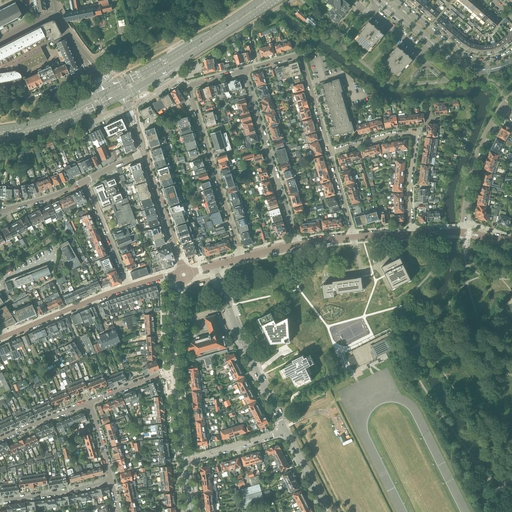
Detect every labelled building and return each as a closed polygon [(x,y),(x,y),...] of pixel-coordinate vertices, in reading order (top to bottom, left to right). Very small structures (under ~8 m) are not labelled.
[(44,0),(35,0),(37,12),(46,11),(44,0)] [(69,0),(71,11),(68,11),(69,14),(66,14),(64,15),(67,22),(90,17),(95,16),(95,17),(97,17),(96,16),(102,15),(102,12),(113,10),(112,3),(109,4),(108,0),(69,0)] [(344,0),(324,0),(333,8),(327,14),(331,18),(330,19),(332,21),(333,19),(337,23),(352,6),(344,0)] [(426,4),(422,1),(422,0),(417,7),(421,10),(426,4)] [(469,9),(475,2),(473,0),(469,0),(465,5),(469,9)] [(426,4),(421,10),(425,14),(432,5),(428,2),(426,4)] [(475,2),(469,9),(473,12),(479,5),(475,2)] [(0,29),(4,28),(3,26),(17,18),(18,20),(21,19),(20,17),(22,16),(27,14),(23,7),(19,9),(15,3),(0,10),(0,29)] [(437,9),(432,5),(425,14),(429,17),(437,9)] [(479,5),(473,12),(477,16),(479,14),(478,14),(483,9),(479,5)] [(481,20),(489,11),(484,7),(483,9),(478,14),(479,14),(477,16),(481,20)] [(433,21),(441,12),(437,9),(429,17),(433,21)] [(299,11),(296,14),(304,21),(305,20),(306,20),(314,26),(314,25),(317,22),(309,16),(308,18),(307,17),(299,11)] [(485,23),(487,21),(493,14),(489,11),(481,20),(485,23)] [(497,18),(493,14),(487,21),(491,25),(497,18)] [(446,19),(442,15),(434,24),(438,27),(446,19)] [(497,18),(491,25),(495,28),(501,21),(497,18)] [(438,27),(442,31),(448,25),(450,22),(446,19),(438,27)] [(0,84),(4,84),(9,83),(15,82),(21,80),(20,78),(20,77),(20,76),(21,75),(21,74),(22,73),(23,73),(23,72),(47,60),(40,47),(61,36),(54,22),(54,21),(53,21),(52,21),(51,21),(48,22),(44,24),(40,26),(0,46),(0,84)] [(343,21),(339,27),(344,31),(349,26),(343,21)] [(384,35),(376,28),(369,22),(365,26),(366,27),(359,35),(360,36),(356,40),(368,51),(372,47),(373,47),(380,39),(381,40),(384,35)] [(448,25),(442,31),(446,35),(452,28),(448,25)] [(446,35),(450,38),(456,32),(458,29),(454,26),(452,28),(446,35)] [(458,29),(456,32),(450,38),(455,41),(462,33),(458,29)] [(455,41),(459,45),(464,39),(466,36),(462,33),(455,41)] [(60,38),(53,42),(55,47),(54,47),(55,50),(56,50),(67,44),(65,39),(61,41),(60,38)] [(464,39),(459,45),(464,48),(468,41),(464,39)] [(470,39),(468,41),(464,48),(469,52),(472,44),(474,41),(470,39)] [(509,45),(504,39),(500,42),(505,49),(509,45)] [(290,41),(282,43),(284,51),(292,49),(292,48),(293,47),(292,46),(291,45),(290,41)] [(504,49),(505,49),(500,42),(496,44),(499,51),(504,49)] [(270,46),(266,47),(268,56),(269,56),(270,56),(271,56),(272,55),(275,54),(273,46),(272,43),(269,44),(270,46)] [(278,44),(275,44),(275,45),(277,53),(280,52),(280,53),(281,53),(283,53),(283,52),(284,52),(284,51),(282,43),(278,44)] [(65,62),(65,63),(74,59),(67,44),(56,50),(61,62),(62,61),(62,63),(65,62)] [(475,53),(477,45),(472,44),(469,52),(475,53)] [(241,54),(244,63),(248,61),(248,62),(250,62),(250,61),(253,60),(251,52),(254,51),(252,45),(246,46),(248,52),(241,54)] [(261,46),(259,47),(259,49),(262,58),(265,57),(266,57),(267,57),(268,56),(266,47),(262,48),(261,46)] [(413,60),(404,53),(397,47),(393,51),(394,52),(387,60),(388,61),(385,65),(397,75),(400,71),(401,72),(408,64),(409,65),(413,60)] [(242,63),(244,63),(241,54),(241,53),(234,55),(237,64),(240,64),(241,64),(242,64),(242,63)] [(229,64),(224,65),(223,64),(217,65),(218,68),(215,68),(214,64),(215,64),(214,59),(213,58),(209,59),(208,58),(204,58),(204,59),(205,61),(204,61),(206,68),(204,69),(205,73),(219,70),(219,71),(225,69),(224,68),(230,67),(229,64)] [(66,64),(65,64),(69,73),(78,69),(74,59),(65,63),(66,64)] [(69,73),(65,64),(63,65),(62,63),(59,64),(58,62),(54,63),(56,68),(52,70),(56,78),(56,79),(69,73)] [(290,65),(290,67),(293,76),(300,74),(297,63),(290,65)] [(276,69),(279,80),(286,78),(284,69),(283,67),(276,69)] [(293,76),(290,67),(284,69),(286,78),(293,76)] [(39,75),(41,80),(42,83),(42,84),(56,78),(52,70),(52,69),(41,74),(39,75)] [(265,78),(263,72),(254,75),(255,80),(260,79),(265,78)] [(38,74),(25,80),(30,89),(42,83),(41,80),(39,75),(38,74)] [(257,87),(267,84),(265,78),(260,79),(255,80),(257,87)] [(330,83),(322,85),(326,96),(324,97),(333,127),(330,128),(332,136),(335,135),(336,136),(343,134),(343,136),(348,134),(347,133),(350,132),(350,134),(355,132),(342,92),(344,91),(341,78),(332,81),(332,82),(330,83)] [(236,91),(234,80),(230,81),(230,83),(228,83),(231,93),(236,91)] [(237,80),(234,80),(236,91),(242,89),(240,80),(238,80),(237,80)] [(227,97),(226,95),(230,94),(227,83),(226,83),(225,83),(223,83),(223,84),(220,85),(224,98),(227,97)] [(294,86),(293,84),(288,85),(289,90),(294,88),(295,93),(304,90),(302,83),(294,86)] [(221,98),(224,98),(220,85),(217,86),(217,85),(215,85),(215,86),(214,87),(217,97),(221,96),(221,98)] [(258,91),(259,94),(268,91),(267,85),(258,87),(259,89),(258,90),(258,91)] [(206,88),(206,89),(209,99),(216,97),(213,86),(206,88)] [(177,106),(180,115),(181,118),(188,116),(181,104),(185,102),(178,89),(177,89),(176,89),(174,90),(174,91),(171,93),(177,104),(179,102),(180,104),(177,106)] [(209,99),(206,89),(203,90),(202,89),(196,91),(200,103),(206,101),(209,99)] [(261,97),(262,99),(270,97),(268,91),(259,94),(260,97),(260,96),(260,97),(261,97)] [(295,102),(297,101),(306,99),(304,92),(293,96),(295,102)] [(163,95),(160,97),(166,108),(170,105),(171,107),(175,105),(169,94),(165,97),(164,95),(163,96),(163,95)] [(166,108),(160,97),(157,99),(158,101),(153,104),(159,114),(163,112),(162,110),(166,108)] [(263,106),(263,107),(272,104),(271,98),(263,101),(264,102),(262,103),(262,104),(262,105),(262,106),(263,106)] [(308,105),(306,99),(297,101),(299,107),(308,105)] [(237,104),(239,109),(239,110),(248,107),(247,104),(247,103),(247,102),(246,102),(246,101),(237,104)] [(440,116),(448,115),(447,107),(446,107),(446,101),(433,103),(435,116),(440,115),(440,116)] [(263,108),(263,110),(264,110),(264,111),(266,111),(267,112),(274,110),(272,104),(263,107),(263,108)] [(140,110),(144,119),(157,114),(152,105),(140,110)] [(299,107),(301,114),(310,111),(308,105),(299,107)] [(248,109),(248,107),(239,110),(239,109),(236,110),(237,112),(239,112),(241,116),(249,113),(249,112),(250,111),(249,110),(248,109)] [(206,123),(208,128),(217,125),(216,120),(217,120),(216,115),(214,116),(213,111),(205,114),(206,118),(205,118),(206,123)] [(267,121),(280,117),(280,114),(278,114),(277,111),(266,115),(267,121)] [(301,114),(302,120),(311,117),(310,111),(301,114)] [(241,117),(243,123),(252,120),(251,119),(252,118),(251,117),(250,114),(241,117)] [(368,118),(369,123),(371,131),(378,130),(375,118),(375,119),(371,120),(370,117),(370,118),(370,116),(369,117),(368,115),(367,116),(368,118)] [(392,126),(390,116),(388,117),(388,118),(384,119),(385,128),(392,126)] [(176,121),(178,128),(190,124),(190,121),(191,120),(190,118),(189,117),(188,117),(176,121)] [(278,124),(278,123),(280,123),(279,119),(281,119),(280,117),(267,121),(269,126),(278,124)] [(384,128),(381,120),(381,117),(375,118),(378,130),(384,128)] [(362,125),(365,133),(371,131),(369,123),(368,118),(365,119),(367,124),(362,125)] [(121,119),(104,127),(108,136),(115,133),(116,135),(119,134),(122,133),(127,131),(125,128),(121,119)] [(304,124),(305,128),(314,125),(312,119),(299,122),(300,125),(304,124)] [(245,130),(254,127),(253,124),(253,123),(253,122),(252,122),(252,121),(243,124),(245,130)] [(365,133),(362,125),(358,126),(357,121),(355,121),(358,135),(365,133)] [(190,124),(178,128),(181,135),(193,131),(194,129),(193,128),(192,127),(191,127),(190,124)] [(270,128),(272,134),(280,132),(281,131),(282,130),(281,126),(279,125),(278,126),(278,125),(270,128)] [(305,128),(306,132),(304,132),(304,133),(301,133),(302,136),(306,135),(305,135),(307,134),(316,131),(314,125),(305,128)] [(501,131),(508,135),(510,132),(511,132),(511,129),(511,130),(504,125),(501,131)] [(155,127),(145,130),(147,136),(159,133),(157,129),(156,129),(155,127)] [(255,130),(254,127),(245,130),(242,130),(244,136),(247,135),(247,136),(256,133),(255,132),(256,131),(255,130)] [(104,139),(99,129),(88,135),(92,141),(97,139),(101,147),(97,148),(102,161),(109,158),(104,146),(109,144),(107,138),(104,139)] [(64,133),(68,140),(73,138),(70,131),(64,133)] [(217,155),(228,152),(232,151),(226,133),(221,134),(221,133),(222,132),(221,131),(220,132),(220,131),(211,134),(217,155)] [(508,135),(501,131),(498,136),(505,141),(508,135)] [(116,135),(113,136),(114,138),(120,136),(120,137),(118,138),(120,142),(121,141),(131,138),(130,134),(130,132),(119,135),(119,134),(116,135)] [(280,132),(272,134),(274,141),(282,138),(285,137),(284,134),(281,135),(280,132)] [(147,136),(149,142),(159,139),(158,137),(160,136),(159,133),(147,136)] [(181,137),(184,144),(195,140),(195,138),(195,137),(196,136),(195,134),(194,133),(193,133),(181,137)] [(307,136),(306,136),(306,135),(302,136),(303,140),(305,139),(306,143),(309,142),(318,140),(316,133),(307,136)] [(251,144),(258,142),(256,134),(245,138),(246,143),(248,144),(251,143),(251,144)] [(159,139),(149,142),(151,148),(161,145),(161,146),(167,144),(165,137),(159,139)] [(426,137),(425,144),(437,146),(438,141),(437,140),(426,137)] [(121,141),(120,142),(120,144),(122,148),(133,143),(133,144),(132,138),(131,138),(121,141)] [(494,144),(502,148),(505,142),(497,138),(494,144)] [(284,146),(283,144),(285,144),(285,143),(286,143),(285,139),(274,142),(276,148),(284,146)] [(195,140),(184,144),(186,151),(198,147),(197,145),(198,143),(197,141),(196,140),(196,141),(195,140)] [(402,141),(400,142),(401,150),(407,149),(406,144),(407,144),(408,143),(408,141),(407,140),(405,141),(405,140),(402,141)] [(394,143),(395,151),(398,150),(398,153),(400,153),(400,156),(402,156),(402,155),(402,151),(401,150),(400,142),(398,142),(397,141),(394,142),(394,143)] [(310,144),(311,151),(320,148),(319,142),(310,144)] [(122,148),(117,149),(118,153),(124,151),(125,153),(135,150),(135,147),(134,147),(133,144),(133,143),(122,148)] [(436,153),(437,146),(425,144),(424,150),(436,153)] [(499,153),(502,148),(494,144),(491,149),(499,153)] [(379,145),(373,147),(377,161),(377,162),(379,161),(378,154),(381,153),(379,145)] [(162,147),(151,150),(153,156),(165,153),(164,149),(162,149),(162,147)] [(374,161),(377,161),(373,147),(367,148),(370,160),(370,159),(373,158),(374,161)] [(278,157),(287,154),(286,151),(287,150),(287,148),(277,151),(278,157)] [(311,151),(313,157),(322,154),(320,148),(311,151)] [(367,160),(370,160),(367,148),(361,150),(363,158),(367,157),(367,160)] [(198,149),(187,152),(188,158),(200,154),(198,149)] [(435,159),(436,153),(424,150),(423,157),(435,159)] [(100,164),(95,153),(95,152),(94,152),(92,152),(91,152),(91,153),(91,154),(90,154),(95,167),(97,166),(98,166),(99,165),(100,164)] [(350,153),(352,161),(353,163),(357,162),(356,161),(361,159),(360,154),(358,155),(357,152),(351,154),(351,153),(350,153)] [(496,161),(498,156),(502,158),(503,156),(500,155),(499,154),(498,155),(490,152),(488,158),(496,161)] [(153,156),(155,162),(167,159),(167,158),(165,153),(153,156)] [(218,162),(220,163),(229,160),(231,160),(229,154),(229,153),(218,157),(218,159),(218,160),(218,162)] [(254,153),(242,156),(244,162),(255,159),(256,162),(259,161),(261,166),(264,165),(263,160),(264,160),(263,159),(264,158),(263,157),(263,156),(262,153),(258,155),(257,154),(254,155),(254,153)] [(350,162),(352,161),(350,153),(344,155),(344,156),(344,155),(346,160),(347,165),(351,164),(350,162)] [(289,160),(287,154),(278,157),(280,163),(289,160)] [(341,167),(347,165),(346,160),(344,155),(344,156),(338,157),(341,167)] [(83,159),(88,170),(94,167),(89,156),(83,159)] [(316,165),(325,162),(323,156),(314,159),(316,165)] [(434,165),(435,159),(423,157),(422,163),(434,165)] [(167,159),(155,162),(157,168),(170,164),(168,158),(167,158),(167,159)] [(486,163),(494,166),(494,167),(499,168),(500,166),(495,164),(496,161),(488,158),(486,163)] [(82,173),(88,170),(83,159),(77,162),(82,173)] [(191,169),(194,169),(204,165),(203,163),(204,162),(203,160),(202,160),(202,159),(189,163),(191,169)] [(229,160),(220,163),(219,164),(221,170),(233,166),(232,163),(230,164),(229,160)] [(131,172),(142,168),(140,162),(129,166),(130,168),(129,169),(130,172),(131,172)] [(281,164),(283,170),(291,168),(289,162),(281,164)] [(316,167),(317,171),(326,168),(325,162),(316,165),(314,165),(314,168),(316,167)] [(56,163),(53,164),(57,172),(58,172),(62,182),(65,181),(66,182),(67,181),(67,180),(68,180),(62,167),(58,169),(56,163)] [(69,165),(74,177),(80,174),(75,163),(72,165),(72,164),(69,165)] [(494,166),(486,163),(484,169),(492,172),(497,174),(499,175),(500,173),(498,172),(493,170),(494,167),(494,166)] [(69,179),(74,177),(69,165),(67,166),(67,167),(64,168),(69,179)] [(204,165),(194,169),(196,175),(206,172),(206,171),(206,170),(206,169),(205,168),(204,165)] [(238,165),(234,167),(221,171),(223,175),(230,173),(230,171),(234,169),(239,168),(238,166),(238,165)] [(160,176),(174,171),(172,172),(170,166),(158,170),(160,176)] [(421,166),(421,170),(421,172),(436,174),(436,171),(433,171),(433,167),(422,166),(422,167),(421,166)] [(265,167),(258,169),(260,175),(267,172),(266,168),(265,169),(265,167)] [(131,175),(132,178),(144,174),(142,168),(131,172),(132,174),(131,175)] [(317,171),(319,177),(328,174),(326,168),(317,171)] [(285,180),(286,179),(293,177),(293,178),(296,177),(294,171),(294,172),(293,169),(283,172),(285,180)] [(54,176),(51,177),(49,173),(48,170),(46,171),(48,178),(50,182),(52,181),(54,185),(57,184),(57,185),(61,183),(57,172),(53,174),(54,176)] [(344,179),(345,179),(355,176),(353,172),(351,172),(351,170),(343,172),(344,179)] [(175,177),(174,171),(160,176),(162,182),(174,178),(175,177)] [(260,175),(256,176),(258,182),(268,179),(268,177),(269,176),(267,172),(260,175)] [(483,176),(482,177),(483,178),(482,178),(491,180),(493,180),(494,177),(493,177),(494,174),(492,174),(484,172),(483,175),(483,176)] [(195,177),(196,180),(200,178),(201,181),(209,179),(207,173),(195,177)] [(144,174),(132,178),(133,182),(135,182),(135,184),(146,181),(144,174)] [(223,176),(225,183),(233,180),(231,174),(223,176)] [(330,181),(328,174),(319,177),(320,181),(317,182),(317,185),(330,181)] [(356,182),(355,176),(345,179),(346,185),(356,182)] [(44,177),(41,178),(45,189),(51,186),(50,182),(48,178),(46,179),(46,178),(44,177)] [(306,182),(306,183),(308,182),(307,177),(302,178),(302,180),(298,182),(297,178),(294,179),(293,178),(293,177),(286,179),(287,181),(286,182),(288,188),(299,185),(299,184),(306,182)] [(45,189),(41,178),(38,179),(38,181),(38,182),(36,183),(39,191),(45,189)] [(101,183),(94,186),(97,193),(96,194),(99,201),(100,201),(103,208),(110,205),(111,206),(112,206),(117,220),(116,220),(119,227),(122,226),(121,223),(126,221),(127,223),(130,222),(131,225),(136,222),(135,219),(132,212),(130,206),(130,205),(127,198),(122,199),(119,192),(118,193),(118,192),(118,191),(118,190),(117,187),(116,186),(115,187),(115,186),(116,185),(113,178),(106,181),(105,180),(100,182),(101,183)] [(175,181),(174,178),(162,182),(164,187),(176,183),(175,181)] [(419,180),(419,183),(420,183),(419,184),(431,186),(432,188),(433,188),(436,188),(436,183),(428,182),(429,179),(420,178),(420,180),(419,180)] [(482,181),(481,184),(497,188),(499,188),(500,186),(493,184),(494,180),(493,180),(491,180),(482,178),(482,179),(482,181)] [(29,185),(28,185),(30,195),(34,193),(35,193),(36,193),(37,193),(38,192),(34,179),(29,181),(29,185)] [(235,186),(236,187),(238,186),(236,183),(235,183),(233,180),(225,183),(227,188),(235,186)] [(261,187),(262,190),(272,187),(270,181),(262,184),(262,186),(261,187)] [(135,190),(136,194),(149,190),(146,182),(134,186),(135,189),(136,188),(137,189),(135,190)] [(198,185),(197,185),(199,191),(212,187),(210,182),(202,184),(201,183),(198,184),(198,185)] [(322,192),(322,191),(333,188),(332,182),(323,185),(323,187),(321,188),(322,192)] [(21,186),(23,197),(30,195),(28,185),(26,183),(24,184),(24,185),(21,186)] [(249,183),(238,186),(236,187),(227,189),(229,194),(248,188),(250,187),(250,185),(250,186),(249,183)] [(349,192),(358,189),(357,183),(347,186),(349,192)] [(166,195),(176,191),(180,190),(179,186),(177,187),(177,185),(164,189),(166,195)] [(299,192),(298,189),(300,189),(299,185),(288,188),(290,194),(299,192)] [(263,193),(265,193),(266,196),(274,193),(272,187),(262,190),(263,193)] [(203,197),(214,194),(212,188),(201,191),(203,197)] [(327,198),(326,197),(335,195),(333,188),(322,191),(322,192),(324,196),(320,197),(321,200),(327,198)] [(350,198),(360,195),(358,189),(349,192),(348,192),(350,198)] [(82,190),(77,193),(80,199),(79,200),(81,204),(82,206),(87,204),(86,202),(82,190)] [(139,202),(151,198),(149,190),(136,194),(137,197),(139,196),(139,197),(138,198),(139,202)] [(180,196),(180,194),(178,195),(176,191),(166,195),(168,200),(180,196)] [(231,201),(241,197),(239,192),(229,195),(231,201)] [(479,196),(478,199),(479,199),(479,198),(487,200),(492,201),(492,199),(487,198),(488,194),(480,193),(480,192),(479,192),(479,193),(479,194),(478,195),(479,196)] [(82,206),(81,204),(79,200),(80,199),(77,193),(71,195),(75,203),(77,206),(77,208),(82,206)] [(290,195),(292,201),(300,199),(298,193),(290,195)] [(205,202),(215,199),(214,194),(203,197),(205,202)] [(266,204),(277,201),(275,194),(265,198),(266,200),(265,200),(266,204)] [(180,196),(168,200),(170,206),(182,202),(182,203),(186,202),(184,195),(180,196)] [(352,204),(360,202),(359,199),(361,199),(360,195),(350,198),(352,204)] [(70,196),(65,198),(68,206),(70,210),(76,207),(70,196)] [(241,197),(231,201),(232,203),(231,204),(232,206),(233,206),(243,203),(241,197)] [(338,206),(337,200),(335,200),(334,197),(328,199),(329,202),(328,203),(328,204),(327,205),(328,207),(329,208),(329,209),(338,206)] [(68,206),(65,198),(59,201),(63,209),(68,206)] [(151,198),(139,202),(140,205),(142,205),(142,206),(140,207),(141,209),(154,205),(151,198)] [(206,208),(217,204),(215,199),(205,202),(206,208)] [(300,199),(292,201),(294,207),(302,205),(300,199)] [(187,202),(170,208),(172,214),(186,209),(185,206),(188,205),(189,208),(193,207),(193,206),(191,201),(187,202)] [(279,207),(277,201),(266,204),(268,210),(279,207)] [(64,216),(62,210),(58,202),(52,204),(59,220),(61,219),(61,217),(64,216)] [(217,204),(206,208),(208,213),(219,210),(217,204)] [(235,214),(246,210),(244,204),(233,207),(234,208),(233,209),(234,210),(234,211),(235,214)] [(48,207),(45,208),(50,218),(51,220),(57,217),(51,205),(50,205),(49,205),(48,206),(48,207)] [(418,208),(423,208),(423,214),(419,214),(419,222),(426,221),(426,215),(426,205),(418,206),(418,208)] [(294,208),(296,215),(306,211),(306,212),(307,212),(310,211),(311,211),(311,208),(306,210),(306,209),(304,210),(302,206),(294,208)] [(154,207),(141,211),(143,217),(155,213),(154,207)] [(172,214),(174,220),(174,219),(188,215),(192,214),(191,211),(194,210),(193,207),(189,208),(186,209),(172,214)] [(359,207),(358,208),(359,212),(359,214),(363,225),(368,223),(365,212),(362,213),(361,211),(360,207),(359,207)] [(40,209),(39,210),(44,221),(50,218),(45,208),(43,209),(43,208),(42,208),(41,208),(40,209)] [(268,211),(270,217),(281,214),(279,208),(268,211)] [(376,209),(370,211),(373,222),(379,220),(376,209)] [(440,212),(434,212),(434,221),(437,221),(440,221),(441,221),(441,218),(443,217),(443,209),(440,209),(440,212)] [(35,213),(34,213),(39,223),(44,221),(39,210),(38,210),(36,211),(35,212),(35,213)] [(248,216),(246,210),(235,214),(236,216),(235,217),(236,218),(237,219),(237,220),(248,216)] [(219,211),(197,218),(197,220),(200,227),(203,226),(201,219),(203,219),(207,230),(214,228),(213,226),(223,223),(219,211)] [(370,211),(365,212),(368,223),(373,222),(370,211)] [(500,212),(499,215),(497,224),(503,225),(505,217),(506,217),(506,213),(501,212),(500,212)] [(29,216),(28,216),(33,226),(39,223),(34,213),(31,215),(30,214),(29,215),(29,216)] [(89,213),(78,218),(77,219),(78,221),(79,220),(81,220),(82,223),(85,222),(84,222),(92,219),(89,213)] [(155,213),(143,217),(143,218),(144,218),(145,220),(144,220),(145,223),(157,219),(158,219),(156,213),(155,213)] [(336,213),(334,214),(335,220),(336,228),(342,227),(341,219),(337,219),(336,213)] [(283,220),(281,214),(270,217),(272,223),(283,220)] [(357,215),(354,215),(357,227),(363,225),(359,214),(357,215)] [(398,214),(388,215),(388,220),(391,220),(391,218),(394,217),(395,223),(399,223),(399,222),(404,221),(404,220),(405,220),(405,218),(404,218),(404,215),(398,215),(398,214)] [(188,215),(174,219),(176,225),(189,221),(188,219),(190,219),(188,215)] [(25,217),(21,219),(27,230),(30,229),(31,230),(31,231),(33,236),(36,234),(32,227),(33,227),(27,217),(25,218),(25,217)] [(506,217),(505,217),(503,225),(509,227),(511,219),(506,217)] [(237,221),(239,227),(249,224),(248,218),(237,221)] [(299,218),(297,218),(299,224),(300,225),(301,233),(305,233),(308,233),(307,232),(308,232),(307,224),(303,224),(303,221),(300,222),(299,218)] [(27,230),(21,219),(17,221),(18,222),(16,223),(18,227),(15,229),(18,233),(20,231),(21,234),(27,230)] [(84,222),(85,222),(87,227),(94,224),(92,219),(84,222)] [(157,219),(145,223),(145,225),(146,224),(147,228),(159,224),(157,219)] [(179,233),(191,229),(196,227),(194,221),(177,227),(179,233)] [(273,231),(285,228),(284,226),(283,222),(271,225),(273,231)] [(11,225),(7,227),(13,238),(16,236),(17,238),(19,237),(18,235),(17,233),(18,233),(15,229),(18,227),(16,223),(11,225)] [(85,230),(86,233),(96,229),(94,224),(87,227),(84,228),(82,229),(83,231),(85,230)] [(249,224),(239,227),(240,233),(251,230),(249,224)] [(122,230),(113,233),(114,235),(114,236),(115,239),(120,237),(121,239),(125,238),(125,237),(125,236),(129,235),(127,229),(128,228),(127,226),(125,227),(125,228),(122,230)] [(149,236),(150,236),(162,232),(160,226),(147,230),(142,232),(144,238),(149,236)] [(211,230),(212,233),(217,232),(217,235),(226,232),(224,226),(211,230)] [(13,238),(7,227),(3,229),(4,230),(2,231),(7,240),(5,241),(7,244),(10,242),(9,240),(13,238)] [(285,228),(273,231),(271,232),(271,234),(274,234),(275,237),(287,234),(286,230),(285,230),(285,228)] [(96,229),(86,233),(88,236),(85,237),(86,239),(88,238),(89,238),(91,237),(98,234),(96,229)] [(180,239),(190,235),(189,232),(192,231),(191,229),(179,233),(178,233),(180,239)] [(243,240),(253,237),(252,233),(251,234),(250,231),(241,234),(243,240)] [(151,238),(152,241),(153,241),(164,237),(162,232),(150,236),(149,236),(150,238),(151,238)] [(121,240),(117,242),(117,243),(117,244),(118,246),(119,248),(124,246),(137,241),(136,240),(139,239),(136,233),(125,237),(125,238),(125,239),(121,240)] [(100,240),(98,234),(91,237),(89,238),(88,238),(89,241),(90,244),(100,240)] [(193,234),(190,235),(180,239),(182,244),(183,244),(185,243),(194,241),(195,240),(193,234)] [(185,253),(203,247),(201,240),(204,239),(203,236),(199,237),(197,238),(196,239),(196,241),(185,244),(185,243),(183,244),(184,247),(183,248),(184,253),(185,253)] [(153,241),(152,241),(153,245),(145,248),(146,251),(152,248),(153,248),(166,243),(164,237),(153,241)] [(253,237),(243,240),(244,246),(256,243),(255,240),(254,241),(253,237)] [(223,242),(225,251),(228,250),(228,251),(230,250),(230,249),(231,249),(228,241),(227,239),(225,240),(225,242),(223,242)] [(93,249),(103,245),(100,240),(90,244),(92,249),(93,249)] [(59,245),(61,249),(70,245),(68,241),(59,245)] [(217,244),(219,252),(220,252),(220,253),(222,252),(222,251),(225,251),(223,242),(217,244)] [(205,247),(205,248),(207,256),(208,256),(211,256),(211,255),(213,254),(211,246),(210,243),(207,244),(208,246),(205,247)] [(211,246),(213,254),(216,253),(216,254),(219,253),(218,253),(219,252),(217,244),(211,246)] [(70,245),(61,249),(64,253),(72,249),(70,245)] [(120,249),(122,254),(132,250),(130,246),(128,247),(127,246),(120,249)] [(203,247),(185,253),(187,258),(188,258),(188,260),(192,259),(192,256),(197,255),(198,257),(206,255),(203,247)] [(150,252),(152,258),(156,257),(157,258),(169,254),(167,248),(158,251),(157,250),(150,252)] [(64,253),(66,257),(74,252),(72,249),(64,253)] [(107,255),(105,250),(97,253),(100,258),(107,255)] [(122,255),(124,260),(132,257),(135,255),(133,251),(122,255)] [(74,252),(66,257),(68,261),(77,256),(74,252)] [(156,257),(152,258),(155,267),(159,266),(159,265),(171,261),(172,260),(171,257),(170,254),(169,254),(157,258),(156,257)] [(112,262),(110,258),(109,255),(98,260),(101,266),(112,262)] [(68,261),(70,265),(79,260),(77,256),(68,261)] [(132,257),(124,260),(126,265),(140,259),(139,257),(133,260),(132,257)] [(383,266),(383,267),(384,269),(383,270),(385,273),(389,282),(392,288),(395,287),(396,287),(399,286),(408,281),(408,280),(411,279),(404,264),(402,261),(402,260),(402,261),(401,261),(400,258),(399,258),(391,262),(383,266)] [(79,260),(70,265),(73,269),(81,264),(79,260)] [(135,262),(126,266),(128,269),(129,269),(130,271),(137,268),(141,266),(141,267),(145,266),(149,264),(148,260),(143,262),(136,265),(135,262)] [(152,268),(153,273),(173,266),(171,261),(159,265),(159,266),(155,267),(152,268)] [(115,269),(112,262),(101,266),(104,273),(106,272),(114,269),(115,269)] [(38,268),(42,277),(50,274),(47,265),(38,268)] [(150,265),(145,266),(146,268),(130,273),(132,280),(152,273),(150,265)] [(38,268),(30,271),(33,280),(42,277),(38,268)] [(106,278),(117,273),(115,270),(114,269),(106,272),(106,273),(104,274),(106,278)] [(112,287),(121,283),(117,273),(106,278),(102,279),(99,281),(103,288),(111,285),(112,287)] [(64,290),(61,283),(66,281),(64,276),(56,279),(61,291),(64,290)] [(92,280),(92,282),(96,291),(101,289),(96,278),(92,280)] [(324,288),(323,288),(323,291),(324,295),(325,295),(326,298),(335,297),(335,295),(351,292),(357,291),(360,291),(360,289),(363,289),(362,280),(362,279),(324,284),(324,285),(324,288)] [(12,289),(9,280),(5,281),(5,283),(3,285),(8,293),(13,291),(12,289)] [(87,282),(92,293),(96,291),(92,282),(92,280),(89,281),(87,282)] [(83,283),(84,285),(88,295),(92,293),(87,282),(87,281),(83,283)] [(69,286),(69,287),(70,287),(75,300),(80,298),(76,289),(75,289),(75,290),(74,291),(71,285),(69,286)] [(71,302),(75,300),(70,287),(69,287),(67,288),(69,293),(68,293),(68,292),(67,292),(71,302)] [(77,288),(76,289),(80,298),(84,296),(80,288),(77,289),(77,288)] [(144,289),(140,291),(143,299),(144,298),(146,303),(148,302),(148,300),(144,289)] [(47,312),(51,310),(45,298),(42,291),(39,292),(43,300),(43,299),(45,303),(45,304),(44,304),(47,312)] [(54,308),(58,306),(54,296),(53,296),(53,294),(49,296),(49,297),(54,308)] [(54,296),(58,306),(63,304),(58,294),(53,296),(54,296)] [(12,308),(30,299),(30,298),(29,296),(11,305),(12,308)] [(47,297),(45,298),(51,310),(54,308),(49,297),(48,298),(47,297)] [(123,311),(125,310),(121,297),(117,298),(119,306),(121,305),(123,311)] [(36,300),(38,303),(42,314),(47,312),(44,304),(43,304),(42,302),(40,303),(39,299),(36,300)] [(115,313),(117,313),(113,299),(109,300),(112,308),(114,308),(115,313)] [(39,315),(42,314),(38,303),(36,300),(34,301),(37,307),(35,308),(39,315)] [(108,316),(109,316),(107,310),(108,310),(106,302),(97,305),(102,316),(102,315),(104,318),(108,316)] [(16,325),(17,325),(37,316),(32,304),(14,312),(15,314),(12,316),(5,306),(0,308),(0,321),(2,324),(2,323),(3,323),(4,324),(6,325),(8,325),(10,325),(12,324),(12,325),(16,322),(17,324),(16,325)] [(98,334),(103,331),(101,326),(99,327),(97,324),(94,317),(97,316),(94,307),(88,309),(94,323),(95,325),(96,327),(98,334)] [(88,309),(84,311),(90,325),(94,323),(88,309)] [(84,311),(80,313),(86,327),(90,325),(84,311)] [(262,317),(256,320),(272,352),(290,343),(290,338),(288,318),(277,323),(271,313),(262,317)] [(75,315),(72,316),(71,317),(71,318),(75,327),(77,326),(78,330),(80,329),(75,315)] [(215,316),(213,316),(205,318),(210,334),(196,338),(197,339),(189,342),(190,344),(187,345),(189,351),(193,350),(195,357),(202,355),(201,352),(218,347),(219,350),(227,348),(224,338),(225,337),(224,336),(223,332),(222,332),(221,332),(221,333),(220,333),(215,316)] [(66,333),(68,333),(62,320),(58,321),(62,330),(64,329),(66,333)] [(62,331),(62,330),(58,321),(54,323),(60,336),(61,336),(61,337),(63,336),(61,332),(62,331)] [(55,334),(57,338),(60,336),(54,323),(51,325),(55,334)] [(51,325),(47,326),(52,339),(53,339),(57,338),(55,334),(51,325)] [(47,326),(43,328),(47,336),(49,335),(50,340),(52,339),(47,326)] [(99,336),(102,342),(104,349),(120,342),(113,326),(107,328),(109,332),(99,336)] [(139,333),(139,336),(142,336),(151,335),(151,334),(154,334),(154,331),(154,330),(154,329),(153,328),(145,328),(145,332),(139,333)] [(39,329),(36,331),(39,339),(41,339),(43,343),(45,342),(39,329)] [(34,346),(37,345),(32,333),(28,334),(32,343),(33,342),(34,346)] [(352,351),(354,355),(347,358),(353,370),(368,362),(376,358),(395,348),(390,336),(389,337),(387,333),(361,346),(357,348),(352,351)] [(27,335),(22,337),(27,349),(30,347),(34,355),(37,354),(36,352),(32,344),(31,344),(27,335)] [(133,341),(133,343),(135,343),(140,342),(154,341),(154,336),(151,337),(151,335),(142,336),(143,340),(140,340),(133,341)] [(84,338),(82,339),(90,354),(90,355),(95,354),(95,352),(92,345),(92,346),(88,336),(84,338)] [(20,338),(16,340),(19,348),(21,347),(24,354),(24,353),(26,358),(28,357),(20,338)] [(17,348),(19,348),(16,340),(12,341),(11,341),(18,358),(18,359),(21,357),(19,352),(18,352),(17,348)] [(9,352),(12,351),(15,359),(18,358),(11,341),(12,341),(5,343),(5,344),(6,344),(9,352)] [(63,348),(65,351),(76,345),(75,344),(74,341),(63,348)] [(97,343),(92,345),(95,352),(96,351),(97,353),(101,351),(98,344),(97,343)] [(12,358),(9,352),(6,344),(5,344),(1,346),(7,360),(12,358)] [(76,345),(65,351),(67,354),(78,348),(76,345)] [(67,354),(69,358),(80,352),(78,348),(67,354)] [(287,367),(280,370),(284,379),(291,375),(296,386),(297,388),(313,380),(311,378),(310,374),(311,374),(318,370),(315,363),(310,355),(305,358),(303,355),(301,357),(298,351),(282,358),(286,366),(287,367)] [(80,352),(69,358),(66,360),(66,361),(67,361),(67,362),(68,362),(69,363),(70,363),(71,362),(72,362),(82,356),(80,352)] [(237,360),(237,359),(234,354),(231,356),(231,355),(230,355),(230,354),(225,357),(226,358),(224,359),(225,363),(221,365),(222,367),(226,365),(237,360)] [(230,367),(231,369),(239,365),(238,363),(239,363),(237,360),(226,365),(228,368),(230,367)] [(145,365),(146,367),(142,368),(143,371),(157,365),(156,361),(145,365)] [(213,369),(211,362),(205,364),(207,370),(213,369)] [(189,373),(198,371),(197,364),(192,365),(193,366),(192,366),(188,367),(189,368),(188,368),(188,372),(189,372),(189,373)] [(150,373),(159,369),(157,365),(143,371),(145,375),(147,374),(150,373)] [(230,372),(232,375),(242,370),(240,367),(239,365),(231,369),(229,370),(228,371),(225,372),(226,374),(230,372)] [(244,374),(242,370),(232,375),(233,379),(229,381),(230,383),(244,376),(243,374),(244,374)] [(122,371),(118,372),(122,383),(123,383),(127,381),(123,371),(122,371)] [(0,372),(0,379),(3,385),(6,391),(10,389),(1,372),(0,372)] [(123,383),(122,383),(118,372),(114,374),(118,385),(123,383)] [(108,376),(105,377),(109,388),(113,386),(114,386),(110,376),(109,373),(107,374),(108,376)] [(98,376),(102,386),(107,384),(102,374),(98,376)] [(114,386),(113,386),(114,387),(118,385),(114,374),(110,376),(114,386)] [(83,391),(87,389),(82,376),(77,378),(78,380),(83,391)] [(98,388),(102,386),(98,376),(94,377),(98,388)] [(89,379),(94,390),(98,388),(94,377),(89,379)] [(245,378),(231,385),(232,387),(236,385),(238,388),(248,383),(247,380),(246,380),(245,378)] [(69,381),(68,379),(65,380),(67,383),(67,384),(68,385),(65,385),(70,396),(74,394),(69,381)] [(94,390),(89,379),(85,381),(89,391),(94,390)] [(78,380),(74,382),(79,393),(83,391),(78,380)] [(74,395),(79,393),(74,382),(72,383),(71,381),(69,381),(74,394),(74,395)] [(150,387),(145,389),(146,392),(149,391),(159,387),(157,384),(158,384),(157,382),(156,381),(149,384),(150,387)] [(242,391),(243,393),(250,389),(250,387),(248,383),(238,388),(240,392),(242,391)] [(61,390),(65,401),(70,399),(69,398),(64,385),(60,387),(61,390)] [(159,387),(149,391),(150,395),(147,396),(144,396),(145,399),(148,398),(151,397),(161,393),(160,390),(160,388),(159,388),(159,387)] [(52,394),(57,404),(61,403),(57,392),(55,389),(52,391),(53,394),(52,394)] [(237,396),(238,398),(242,396),(243,399),(254,394),(252,390),(251,391),(250,389),(243,393),(237,396)] [(57,392),(61,403),(65,401),(61,390),(57,392)] [(139,401),(138,397),(137,398),(134,390),(131,391),(129,392),(128,393),(133,404),(137,403),(138,405),(140,405),(139,402),(139,401)] [(122,395),(125,403),(129,401),(131,406),(133,405),(133,404),(128,393),(126,394),(125,394),(125,393),(123,394),(123,395),(122,395)] [(52,394),(48,396),(52,406),(57,404),(52,394)] [(246,405),(256,400),(255,398),(256,398),(254,394),(243,399),(246,405)] [(117,399),(120,406),(122,405),(124,410),(126,415),(128,414),(122,397),(119,398),(117,399)] [(49,401),(44,402),(49,413),(53,411),(49,401)] [(117,413),(112,401),(110,402),(109,401),(107,402),(110,410),(113,409),(115,414),(117,413)] [(243,408),(244,410),(248,408),(249,412),(260,407),(258,403),(257,401),(243,408)] [(44,402),(40,404),(44,415),(49,413),(44,402)] [(23,404),(26,410),(30,420),(35,418),(31,411),(29,412),(27,407),(25,403),(23,404)] [(40,404),(36,406),(40,416),(44,415),(40,404)] [(102,424),(110,421),(108,416),(103,405),(103,404),(101,405),(97,406),(98,406),(97,407),(98,410),(100,415),(103,414),(104,416),(105,416),(106,418),(101,420),(102,424)] [(40,416),(36,406),(31,408),(35,418),(40,416)] [(253,415),(254,416),(262,412),(261,411),(262,410),(260,407),(249,412),(251,416),(253,415)] [(150,417),(155,416),(159,416),(164,415),(163,413),(164,413),(164,409),(155,410),(155,414),(147,415),(147,417),(150,417)] [(26,410),(21,412),(26,422),(30,420),(26,410)] [(21,424),(17,414),(17,413),(17,411),(14,412),(15,414),(13,415),(17,426),(21,424)] [(21,412),(17,413),(17,414),(21,424),(26,422),(21,412)] [(265,417),(264,414),(263,414),(262,412),(254,416),(255,418),(253,419),(255,423),(265,417)] [(78,422),(81,428),(83,427),(82,425),(81,424),(87,421),(86,419),(84,413),(82,413),(77,415),(80,422),(78,422)] [(7,418),(12,428),(16,426),(11,414),(7,416),(7,418)] [(128,414),(126,415),(125,415),(127,420),(126,421),(128,425),(128,424),(130,428),(135,427),(133,422),(132,423),(131,420),(129,414),(128,414)] [(80,422),(77,415),(76,415),(75,415),(74,416),(72,417),(75,424),(78,422),(80,422)] [(66,419),(69,426),(75,424),(72,417),(69,418),(67,418),(67,419),(66,419)] [(260,427),(260,429),(265,426),(264,425),(269,423),(268,422),(269,422),(267,419),(266,417),(265,417),(255,423),(251,425),(252,427),(256,425),(258,428),(260,427)] [(8,430),(12,428),(7,418),(3,420),(8,430)] [(69,426),(66,419),(66,420),(65,419),(64,420),(63,420),(61,421),(64,428),(69,426)] [(114,428),(116,427),(115,424),(119,423),(118,420),(112,422),(105,425),(106,427),(105,428),(106,429),(106,430),(107,430),(110,429),(114,428)] [(64,428),(61,421),(58,422),(56,423),(55,424),(58,431),(64,428)] [(47,424),(53,437),(54,440),(56,439),(52,431),(55,430),(52,422),(47,424)] [(157,431),(165,430),(165,423),(152,425),(150,425),(151,432),(157,431)] [(53,437),(47,424),(43,426),(47,436),(48,439),(53,437)] [(246,432),(244,425),(238,426),(241,435),(244,434),(244,433),(246,432)] [(43,438),(47,436),(43,426),(39,428),(43,438)] [(237,436),(241,435),(238,426),(233,428),(235,436),(237,435),(237,436)] [(78,430),(81,436),(90,433),(90,432),(90,431),(90,430),(89,429),(88,427),(78,430)] [(223,431),(220,432),(221,435),(222,435),(224,439),(226,438),(226,439),(230,438),(227,430),(226,427),(223,428),(222,429),(223,431)] [(39,428),(34,429),(38,440),(43,438),(39,428)] [(166,436),(165,430),(157,431),(158,434),(151,435),(151,438),(159,437),(166,436)] [(114,439),(117,438),(116,435),(118,434),(117,433),(108,436),(109,438),(109,439),(109,440),(110,440),(110,441),(114,440),(114,439)] [(35,435),(31,437),(35,447),(40,445),(35,435)] [(67,441),(65,436),(61,437),(58,438),(60,444),(67,441)] [(35,447),(31,437),(27,438),(27,439),(31,449),(35,447)] [(207,438),(198,439),(197,439),(197,443),(198,443),(198,445),(199,444),(199,445),(202,444),(202,445),(203,445),(203,446),(208,445),(208,444),(210,444),(210,440),(212,440),(212,439),(212,437),(206,437),(207,438)] [(27,451),(31,449),(27,439),(27,438),(22,440),(27,451)] [(17,442),(18,443),(18,442),(23,452),(27,451),(22,440),(17,442)] [(20,454),(23,452),(18,442),(18,443),(14,444),(18,454),(19,456),(21,455),(20,454)] [(14,456),(18,454),(14,444),(9,446),(14,456)] [(124,450),(122,445),(120,446),(120,445),(112,448),(113,450),(113,451),(113,452),(114,453),(114,454),(122,451),(124,450)] [(268,451),(269,454),(271,454),(272,455),(281,451),(282,451),(281,448),(280,445),(279,445),(275,447),(274,446),(270,448),(271,449),(268,451)] [(116,459),(123,457),(123,458),(126,457),(125,454),(123,455),(122,451),(114,454),(114,455),(114,456),(115,457),(116,459)] [(169,457),(168,454),(169,454),(169,451),(160,452),(158,452),(158,456),(152,457),(152,459),(159,458),(169,457)] [(261,468),(259,463),(262,462),(261,459),(263,458),(262,454),(260,454),(259,452),(259,453),(259,452),(258,452),(257,451),(257,452),(256,452),(255,453),(255,454),(254,454),(256,463),(258,468),(261,468)] [(272,455),(269,457),(270,458),(272,458),(273,457),(275,461),(284,456),(283,453),(282,453),(281,451),(272,455)] [(256,463),(254,454),(253,454),(252,453),(251,453),(250,454),(250,455),(248,456),(251,465),(256,463)] [(242,457),(245,467),(251,465),(248,456),(245,457),(245,456),(244,456),(244,455),(243,455),(243,456),(242,456),(242,457)] [(152,467),(152,465),(169,463),(169,461),(170,461),(170,456),(169,457),(159,458),(159,462),(152,463),(150,464),(150,467),(152,467)] [(272,467),(273,469),(287,462),(285,460),(286,459),(284,456),(275,461),(277,464),(275,465),(275,466),(272,467)] [(127,460),(127,459),(126,457),(123,458),(116,460),(117,463),(117,464),(117,465),(118,465),(118,466),(126,464),(125,460),(127,460)] [(233,461),(236,470),(241,468),(238,459),(238,458),(237,458),(236,458),(235,458),(235,459),(235,460),(233,461)] [(227,462),(230,471),(236,470),(233,461),(230,461),(230,460),(229,460),(228,460),(228,461),(227,461),(227,462)] [(230,471),(227,462),(225,463),(224,462),(223,462),(222,462),(222,463),(221,463),(221,464),(221,465),(220,466),(221,472),(223,471),(224,473),(227,472),(228,476),(231,475),(230,472),(230,471)] [(287,462),(273,469),(274,470),(275,470),(276,471),(279,470),(280,472),(289,468),(289,467),(290,467),(288,464),(287,462)] [(92,463),(89,464),(90,467),(91,469),(92,477),(95,476),(96,476),(97,476),(98,475),(96,468),(93,469),(92,463)] [(128,463),(126,464),(118,466),(118,467),(118,468),(118,469),(119,469),(120,472),(127,470),(131,469),(131,466),(129,467),(128,463)] [(80,465),(77,466),(78,467),(81,480),(84,479),(86,479),(86,478),(87,478),(85,471),(82,472),(80,465)] [(72,469),(67,470),(70,483),(72,482),(72,483),(74,482),(75,481),(74,474),(72,469)] [(291,471),(282,476),(284,480),(279,482),(280,484),(294,477),(293,475),(293,474),(292,472),(291,472),(291,471)] [(248,479),(251,487),(238,491),(243,508),(264,502),(259,485),(261,484),(259,476),(248,479)] [(294,477),(280,484),(281,486),(283,485),(285,489),(285,488),(288,487),(296,483),(297,483),(297,482),(296,479),(294,477)] [(296,483),(288,487),(291,493),(299,488),(300,487),(298,485),(297,483),(296,483)] [(107,496),(110,495),(109,492),(108,487),(106,488),(106,487),(100,488),(102,497),(107,496)] [(98,498),(102,497),(100,488),(95,490),(92,491),(93,496),(94,496),(95,499),(98,498)] [(93,496),(92,491),(84,493),(86,501),(91,500),(93,499),(93,496)] [(302,491),(301,491),(294,495),(295,498),(291,501),(292,503),(304,496),(303,494),(302,491)] [(86,501),(84,493),(77,495),(77,496),(78,499),(78,503),(81,502),(86,501)] [(73,495),(67,496),(69,504),(74,503),(74,504),(77,503),(76,500),(78,499),(77,496),(77,495),(73,496),(73,495)] [(58,498),(59,504),(61,503),(61,506),(65,506),(64,505),(69,504),(67,496),(62,497),(62,498),(60,498),(58,498)] [(304,496),(292,503),(293,504),(297,502),(299,506),(307,502),(306,501),(307,501),(306,498),(305,499),(304,496)] [(51,500),(52,508),(57,507),(60,506),(59,504),(58,498),(51,500)] [(52,508),(51,500),(43,501),(44,506),(44,509),(47,508),(52,508)] [(129,509),(136,507),(135,502),(138,502),(137,500),(133,500),(134,501),(127,503),(128,506),(127,506),(128,508),(129,509)] [(35,510),(34,501),(29,502),(29,503),(26,503),(27,508),(27,511),(30,511),(30,510),(35,510)] [(34,501),(35,510),(36,510),(36,511),(42,510),(42,509),(43,509),(42,506),(44,506),(43,501),(39,501),(34,501)] [(307,502),(299,506),(301,509),(299,510),(296,511),(299,511),(309,507),(308,505),(309,505),(308,502),(307,502)]
